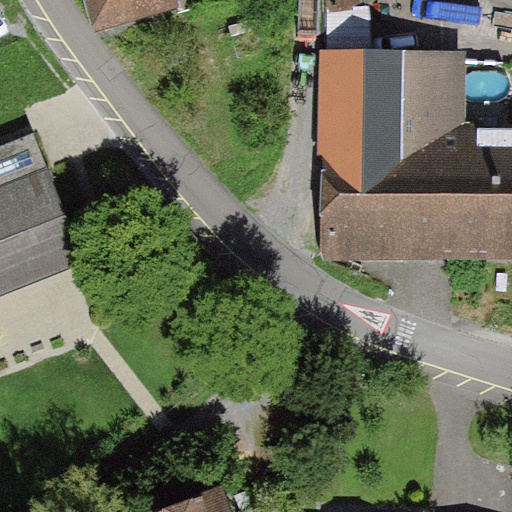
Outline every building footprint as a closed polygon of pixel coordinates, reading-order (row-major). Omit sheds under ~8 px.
[(86,0),(97,37),(180,13),(179,8),(206,0),(86,0)] [(327,0),(328,10),(358,10),(357,0),(327,0)] [(358,10),(328,10),(328,57),(373,58),(370,10),(358,10)] [(322,263),(511,265),(511,138),(465,138),(467,59),(373,58),(328,57),(325,57),(322,263)] [(0,302),(87,267),(35,137),(0,151),(0,302)] [(228,511),(223,497),(182,511),(228,511)]
